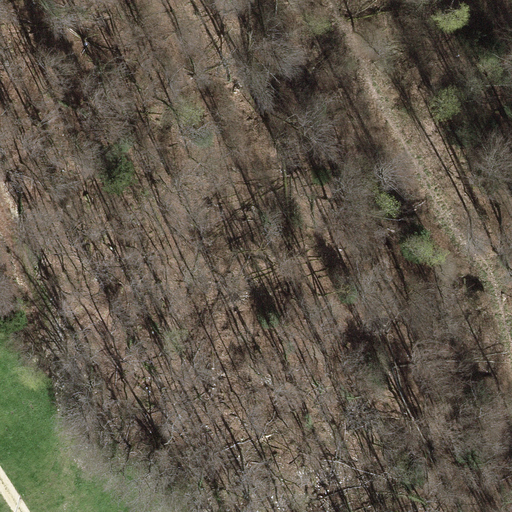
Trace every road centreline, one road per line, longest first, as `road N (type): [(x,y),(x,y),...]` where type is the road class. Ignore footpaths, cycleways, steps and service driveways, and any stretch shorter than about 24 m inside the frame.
road 1 (track): [(511,342),(334,0)]
road 2 (track): [(51,511),(70,455),(65,392),(34,271),(0,190)]
